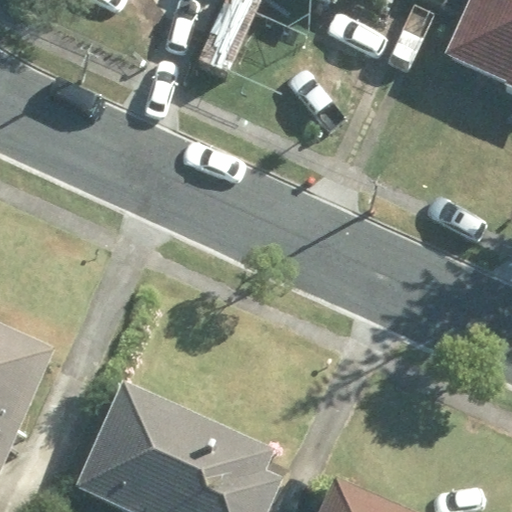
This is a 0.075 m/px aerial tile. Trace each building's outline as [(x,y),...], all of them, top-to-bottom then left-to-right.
[(265,2),(260,0),(216,0),(189,71),(232,88),(265,2)] [(340,0),(365,0),(376,4),(377,0),(310,0),(336,11),(340,0)] [(511,0),(470,0),(439,73),(511,105),(511,0)] [(0,495),(54,364),(0,342),(0,495)] [(117,392),(68,497),(99,511),(272,511),(290,475),(117,392)] [(372,511),(334,495),(326,511),(372,511)]
